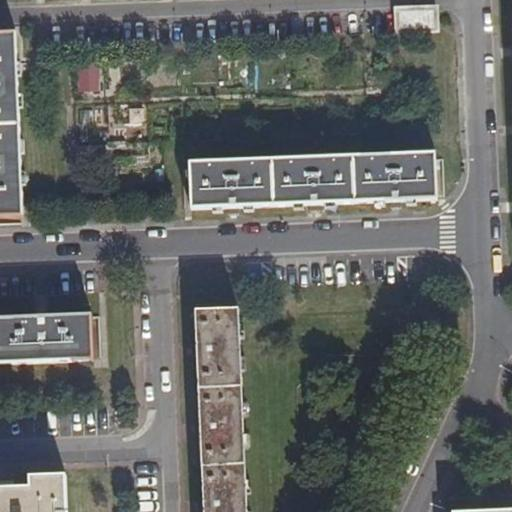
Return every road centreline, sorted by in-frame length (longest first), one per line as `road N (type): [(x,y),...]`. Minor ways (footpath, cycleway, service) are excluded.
road 1 (residential): [(447,0),(0,14)]
road 2 (residential): [(479,229),(150,242)]
road 3 (residential): [(475,0),(479,229)]
road 4 (residential): [(150,242),(168,449)]
road 5 (residential): [(489,342),(414,511)]
road 6 (residential): [(168,449),(0,455)]
road 7 (residential): [(150,242),(0,248)]
